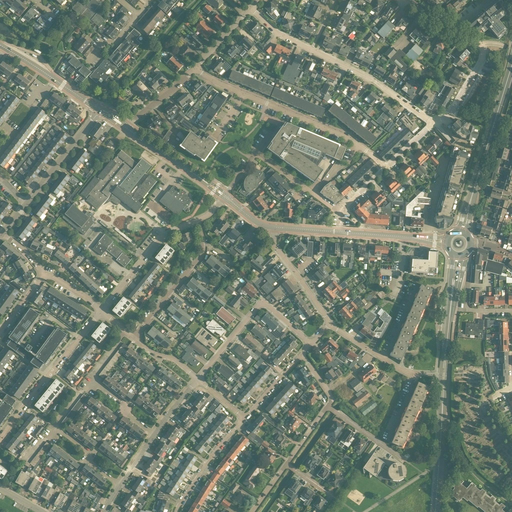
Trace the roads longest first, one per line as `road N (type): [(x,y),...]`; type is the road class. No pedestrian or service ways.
road 1 (residential): [(432,124),(449,114),(483,55),(481,43),(401,0)]
road 2 (residential): [(0,439),(101,310)]
road 3 (residential): [(198,380),(257,305),(311,344)]
road 4 (residential): [(385,169),(350,140),(244,93)]
road 5 (secondary): [(468,205),(511,63)]
road 6 (residential): [(432,124),(311,49)]
road 7 (residential): [(101,310),(163,235),(195,221)]
road 8 (unclassified): [(25,204),(100,110)]
road 9 (tertiary): [(223,195),(124,127)]
